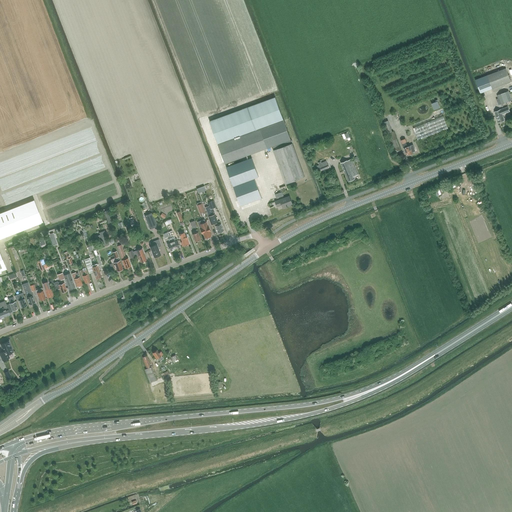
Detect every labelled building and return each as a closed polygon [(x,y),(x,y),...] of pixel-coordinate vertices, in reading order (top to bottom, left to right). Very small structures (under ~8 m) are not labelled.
[(480,93),(511,81),(506,68),(475,80),(480,93)] [(498,95),(497,95),(498,98),(499,98),(501,104),(511,100),(509,91),(503,93),(498,95)] [(225,163),(264,149),(291,140),(275,97),(209,121),(225,163)] [(499,123),(504,121),(502,114),(510,111),(508,106),(494,112),(499,123)] [(413,128),(418,140),(448,128),(443,116),(413,128)] [(401,149),(393,131),(386,133),(394,152),(401,149)] [(405,139),(401,140),(402,144),(406,155),(408,154),(409,155),(413,153),(412,152),(415,151),(412,145),(407,147),(406,142),(405,139)] [(292,140),(273,147),(274,150),(273,150),(285,184),(305,177),(292,143),(293,143),(292,140)] [(252,158),(226,167),(233,186),(255,178),(258,176),(252,158)] [(347,160),(341,163),(348,181),(355,179),(354,176),(358,175),(351,159),(347,161),(347,160)] [(321,162),(318,163),(320,167),(322,170),(329,167),(327,164),(326,161),(321,163),(321,162)] [(255,178),(233,186),(240,205),(262,198),(255,178)] [(288,206),(293,204),(290,196),(275,202),(277,207),(282,205),(283,209),(288,207),(288,206)] [(0,271),(6,269),(0,253),(0,238),(27,228),(28,228),(43,222),(35,200),(19,206),(8,210),(0,212),(0,271)] [(201,203),(201,202),(197,203),(197,205),(200,213),(205,211),(202,203),(201,203)] [(152,213),(145,216),(150,229),(157,226),(152,213)] [(218,222),(215,215),(208,217),(211,225),(214,224),(218,222)] [(210,236),(209,232),(210,231),(206,222),(205,222),(204,219),(197,221),(201,233),(203,233),(205,238),(206,237),(206,238),(210,237),(210,236)] [(218,222),(214,224),(218,233),(223,231),(219,221),(218,222)] [(195,242),(201,239),(197,230),(193,231),(194,233),(192,234),(195,242)] [(186,237),(184,232),(180,234),(183,242),(181,242),(182,246),(189,244),(186,236),(186,237)] [(57,244),(53,233),(49,234),(53,245),(57,244)] [(173,238),(171,239),(171,240),(172,242),(175,249),(180,247),(177,240),(176,239),(175,238),(174,238),(173,238)] [(158,257),(158,256),(161,255),(158,248),(161,246),(159,239),(152,242),(153,245),(150,246),(154,257),(155,257),(156,258),(158,257)] [(123,252),(121,245),(117,247),(125,268),(131,266),(128,259),(126,259),(125,255),(123,252)] [(144,252),(142,248),(139,249),(140,249),(133,252),(132,250),(128,252),(130,258),(131,258),(134,257),(133,256),(138,254),(141,262),(142,262),(144,262),(144,261),(146,260),(143,253),(144,252)] [(123,269),(120,261),(118,257),(116,251),(112,252),(114,258),(111,259),(113,263),(111,263),(113,268),(115,268),(116,271),(123,269)] [(89,258),(84,260),(89,274),(92,272),(93,272),(93,271),(93,270),(92,267),(91,267),(91,266),(92,265),(90,258),(89,258)] [(44,259),(37,261),(41,271),(45,269),(43,265),(45,264),(44,259)] [(91,266),(91,267),(92,267),(93,270),(93,271),(93,272),(96,279),(101,277),(99,270),(97,264),(96,264),(92,265),(91,266)] [(90,281),(85,267),(82,269),(80,270),(82,276),(85,283),(90,281)] [(70,272),(64,274),(69,288),(75,286),(70,272)] [(76,272),(72,274),(76,285),(77,285),(78,286),(81,285),(80,284),(82,283),(78,272),(76,273),(76,272)] [(62,283),(61,281),(58,283),(58,281),(54,283),(56,290),(60,288),(61,292),(62,292),(63,293),(64,292),(64,291),(67,291),(64,283),(62,283)] [(50,289),(50,288),(48,282),(42,284),(47,297),(49,296),(50,298),(52,297),(52,296),(53,296),(53,295),(54,295),(51,288),(50,289)] [(28,283),(22,285),(26,295),(29,304),(30,304),(30,305),(33,304),(32,303),(35,302),(32,295),(31,296),(30,293),(31,293),(28,283)] [(42,288),(36,290),(37,295),(38,296),(40,300),(46,298),(42,288)] [(23,293),(17,295),(18,300),(21,307),(23,306),(24,307),(26,306),(26,305),(27,305),(23,296),(23,293)] [(6,305),(10,313),(13,312),(13,311),(18,309),(15,301),(13,297),(8,299),(10,304),(6,305)] [(10,313),(6,305),(5,301),(0,302),(0,306),(3,306),(4,309),(0,310),(0,318),(10,315),(10,313)] [(13,352),(9,341),(1,345),(4,351),(0,353),(0,355),(2,361),(9,358),(8,354),(13,352)] [(152,353),(156,359),(159,357),(160,359),(162,358),(161,356),(163,354),(161,352),(159,353),(157,350),(152,353)] [(155,380),(146,356),(143,357),(146,369),(145,370),(149,382),(155,380)]
